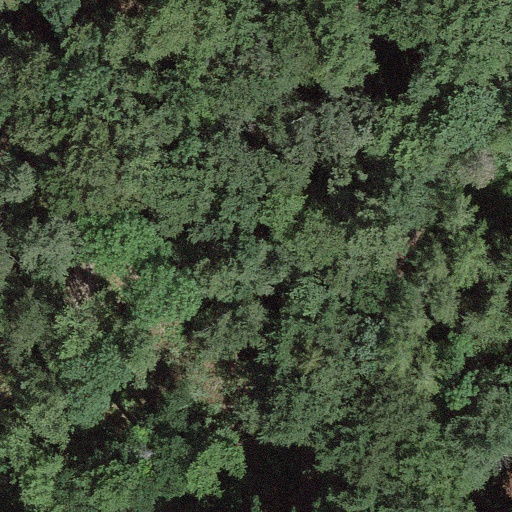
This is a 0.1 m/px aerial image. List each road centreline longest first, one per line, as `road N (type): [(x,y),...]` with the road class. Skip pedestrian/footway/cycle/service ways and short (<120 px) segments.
road 1 (track): [(323,511),(340,392),(511,43)]
road 2 (track): [(0,70),(67,188),(86,311),(67,511)]
